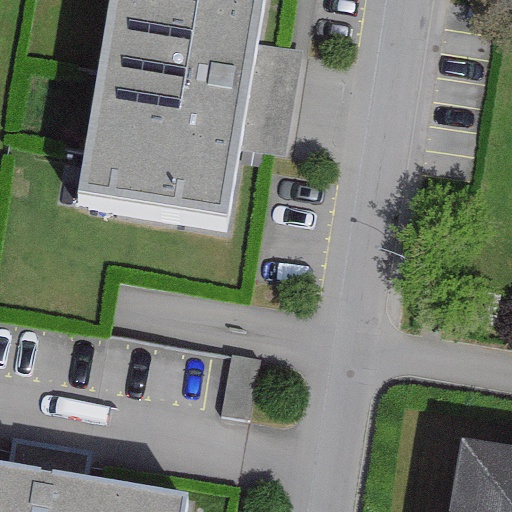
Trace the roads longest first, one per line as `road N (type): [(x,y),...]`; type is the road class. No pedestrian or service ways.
road 1 (residential): [(312,511),(386,0)]
road 2 (unknown): [(336,346),(511,370)]
